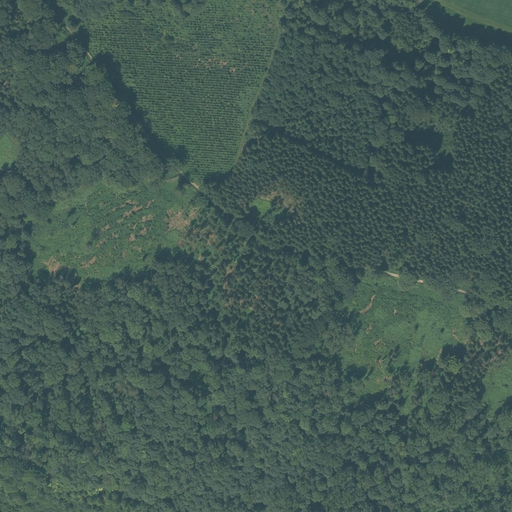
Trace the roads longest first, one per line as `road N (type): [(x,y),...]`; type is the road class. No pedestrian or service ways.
road 1 (track): [(42,0),(162,158),(244,231),(283,252),(394,274),(511,312)]
road 2 (track): [(0,459),(168,511)]
